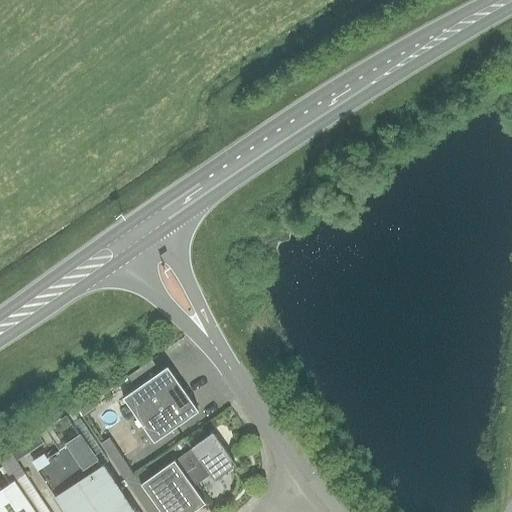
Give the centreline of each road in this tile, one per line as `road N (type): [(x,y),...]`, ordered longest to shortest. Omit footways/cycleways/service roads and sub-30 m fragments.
road 1 (primary): [(137,234),(399,58)]
road 2 (unclassified): [(304,479),(137,234)]
road 3 (primary): [(0,330),(137,234)]
road 4 (primary): [(510,0),(399,58)]
